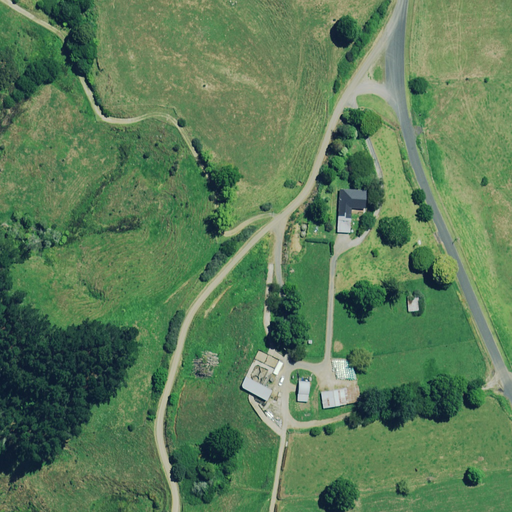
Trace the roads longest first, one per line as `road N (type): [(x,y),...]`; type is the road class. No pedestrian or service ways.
road 1 (unclassified): [(173,511),(160,446),(187,332),(269,229),(395,15)]
road 2 (unclassified): [(511,393),(411,146),(399,99),(395,15)]
